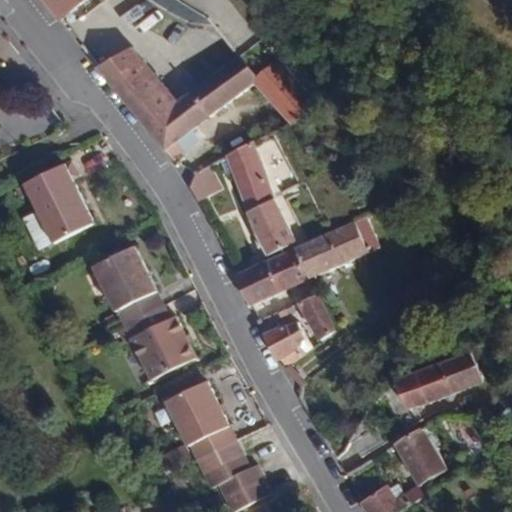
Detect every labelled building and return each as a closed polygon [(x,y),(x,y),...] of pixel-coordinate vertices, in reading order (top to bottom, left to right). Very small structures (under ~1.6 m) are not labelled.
[(79,0),(57,0),(66,11),(79,0)] [(258,26),(245,9),(236,17),(252,35),(260,29),(258,26)] [(101,68),(102,69),(167,149),(197,126),(210,116),(191,93),(179,103),(134,48),(130,44),(101,68)] [(196,90),(237,56),(234,53),(215,69),(204,55),(182,74),(193,88),(189,91),(191,93),(196,90)] [(214,113),(253,81),(286,121),(307,104),(273,63),(255,78),(237,56),(196,90),(214,113)] [(214,113),(196,90),(191,93),(210,116),(214,113)] [(269,131),(281,124),(276,117),(265,124),(269,131)] [(185,152),(182,149),(188,144),(184,138),(198,126),(197,126),(167,149),(178,162),(183,158),(181,156),(185,152)] [(226,154),(245,206),(255,231),(268,253),(297,238),(276,199),(275,195),(253,140),(226,154)] [(94,221),(73,179),(80,176),(72,159),(23,184),(28,193),(53,242),(94,221)] [(223,188),(208,165),(195,173),(196,175),(193,187),(201,203),(223,188)] [(28,193),(23,184),(16,188),(20,196),(28,193)] [(311,278),(369,253),(359,230),(370,225),(366,216),(333,230),(297,245),(311,278)] [(163,301),(133,244),(93,265),(115,309),(118,308),(125,321),(163,301)] [(311,278),(297,245),(241,269),(255,302),(307,279),(311,278)] [(337,332),(316,294),(300,302),(323,342),(337,332)] [(170,316),(163,301),(125,321),(132,337),(183,324),(177,313),(170,316)] [(198,354),(183,324),(132,337),(153,377),(198,354)] [(316,348),(304,331),(292,335),(285,325),(263,334),(275,356),(279,355),(285,365),(294,365),(316,348)] [(417,404),(490,376),(476,344),(424,364),(402,377),(417,404)] [(239,440),(210,382),(169,402),(194,450),(196,450),(200,459),(239,440)] [(507,424),(511,419),(511,396),(497,412),(507,424)] [(393,435),(375,405),(371,410),(358,437),(366,450),(393,435)] [(452,470),(426,425),(397,441),(422,483),(398,497),(391,484),(365,499),(372,511),(401,511),(423,500),(430,496),(425,486),(452,470)] [(246,454),(239,440),(200,459),(207,473),(246,454)] [(253,469),(246,454),(207,473),(214,487),(221,484),(253,469)] [(266,479),(259,465),(253,469),(221,484),(227,498),(266,479)] [(273,492),(266,479),(227,498),(234,511),(273,492)] [(295,511),(287,495),(278,500),(283,511),(295,511)] [(283,511),(278,500),(270,503),(274,511),(283,511)]
